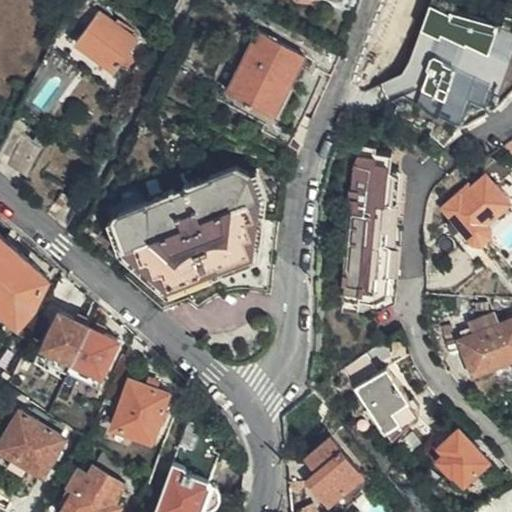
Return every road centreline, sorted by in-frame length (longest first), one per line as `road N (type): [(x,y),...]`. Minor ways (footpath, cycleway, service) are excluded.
road 1 (residential): [(243,401),(288,343),(319,148),(369,0)]
road 2 (residential): [(511,458),(452,396),(424,349),(410,296),(409,150)]
road 3 (residential): [(243,401),(0,189)]
